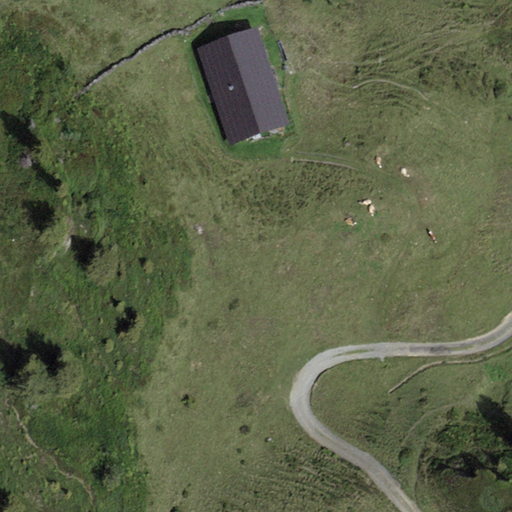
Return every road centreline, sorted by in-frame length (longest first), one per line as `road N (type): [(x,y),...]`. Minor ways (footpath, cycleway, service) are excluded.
road 1 (track): [(411,511),(373,467),(304,418),(300,399),(310,369),(362,350)]
road 2 (track): [(362,350),(466,347),(511,323)]
